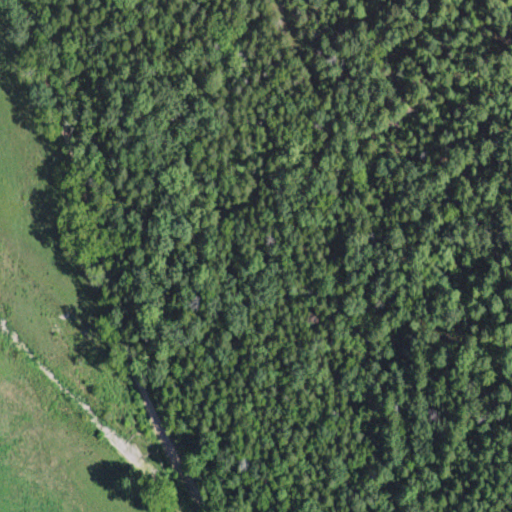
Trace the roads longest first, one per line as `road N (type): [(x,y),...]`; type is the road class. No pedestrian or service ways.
road 1 (residential): [(233,511),(142,401),(68,123),(23,0)]
road 2 (residential): [(167,431),(78,417),(0,476)]
